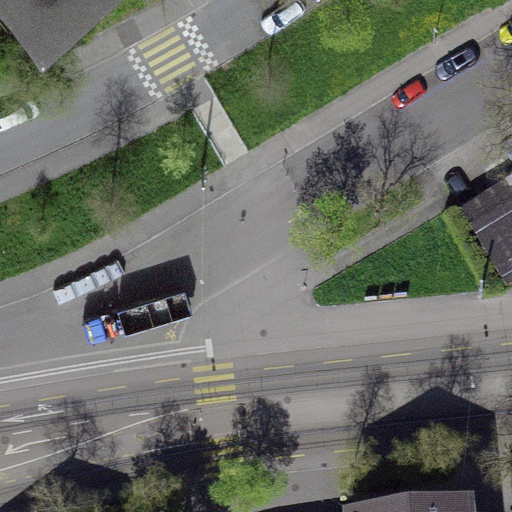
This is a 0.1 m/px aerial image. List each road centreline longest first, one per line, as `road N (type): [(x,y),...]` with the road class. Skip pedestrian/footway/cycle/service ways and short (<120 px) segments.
road 1 (residential): [(511,65),(144,288),(0,396)]
road 2 (primary): [(0,465),(219,420),(511,388)]
road 3 (residential): [(266,0),(171,62),(0,146)]
